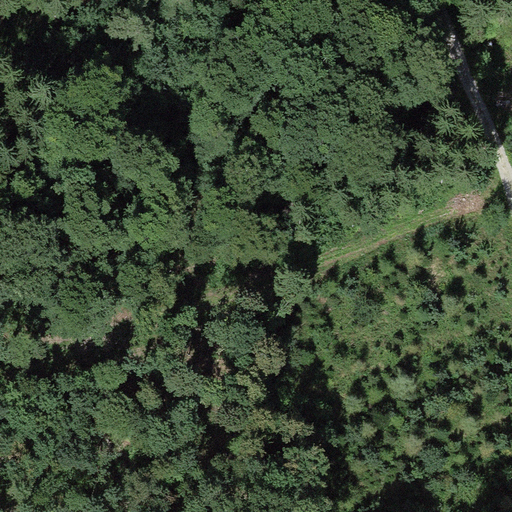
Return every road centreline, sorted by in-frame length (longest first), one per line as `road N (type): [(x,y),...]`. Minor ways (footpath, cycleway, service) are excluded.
road 1 (track): [(511,323),(440,339),(341,346),(288,322),(210,256),(109,240),(0,276)]
road 2 (track): [(440,0),(511,190)]
